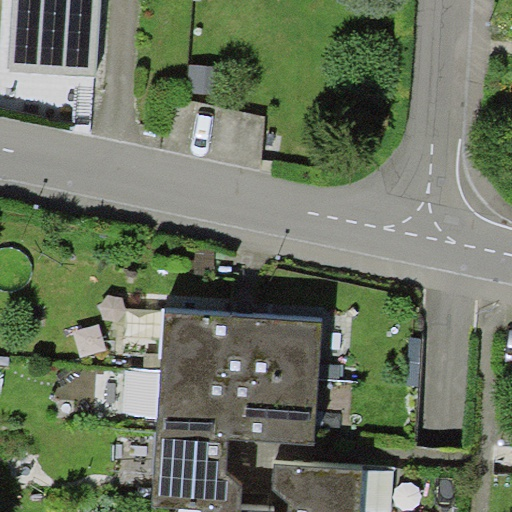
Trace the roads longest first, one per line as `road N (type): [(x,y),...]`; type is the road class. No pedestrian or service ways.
road 1 (residential): [(430,235),(0,152)]
road 2 (residential): [(447,0),(430,235)]
